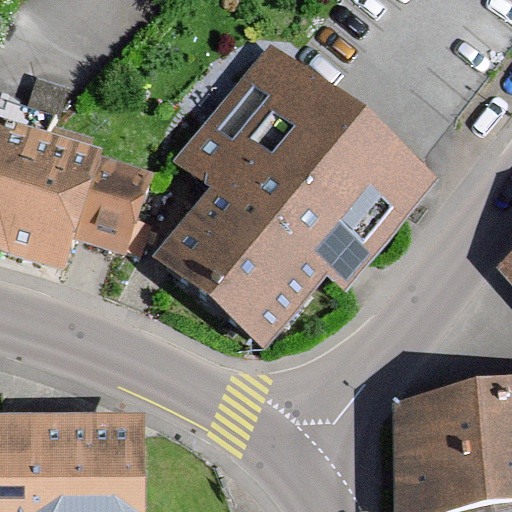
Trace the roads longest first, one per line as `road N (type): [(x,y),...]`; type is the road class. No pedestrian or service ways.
road 1 (tertiary): [(301,467),(511,189)]
road 2 (secondary): [(0,316),(175,380),(265,430),(301,467)]
